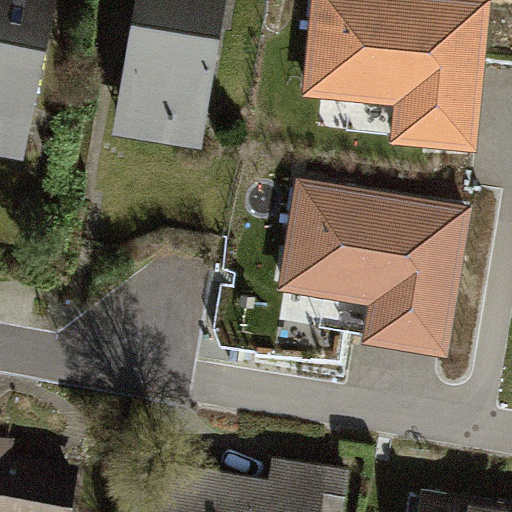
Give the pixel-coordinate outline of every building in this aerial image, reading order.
[(37,0),(0,0),(0,152),(29,159),(64,5),(37,0)] [(239,0),(145,0),(121,136),(211,153),(239,0)] [(490,0),(313,0),(305,100),(396,108),(393,149),(478,156),(490,0)] [(474,209),(300,178),(279,294),(371,310),(364,348),(447,362),(474,209)] [(15,445),(0,442),(0,511),(87,511),(94,474),(13,460),(15,445)] [(332,511),(335,492),(173,472),(167,511),(332,511)] [(511,511),(511,503),(427,492),(424,511),(511,511)]
